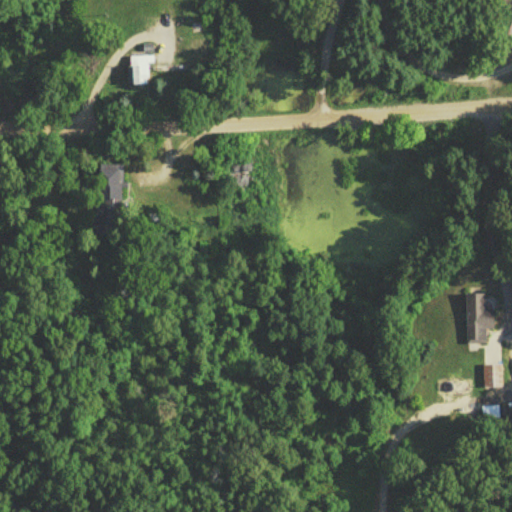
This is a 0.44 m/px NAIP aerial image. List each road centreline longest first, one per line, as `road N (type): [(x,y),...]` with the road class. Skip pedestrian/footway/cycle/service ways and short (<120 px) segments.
road 1 (residential): [(0,131),(162,133),(511,108)]
road 2 (residential): [(321,125),(330,35),(342,0)]
